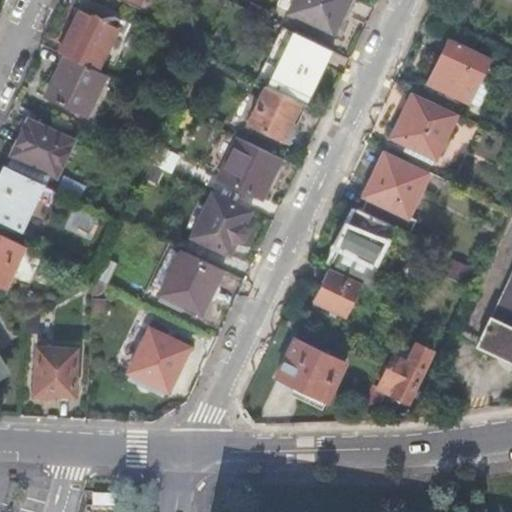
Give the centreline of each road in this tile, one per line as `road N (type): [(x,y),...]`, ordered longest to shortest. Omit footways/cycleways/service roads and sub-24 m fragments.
road 1 (residential): [(408,0),(192,453)]
road 2 (residential): [(192,453),(401,446),(511,432)]
road 3 (residential): [(0,442),(192,453)]
